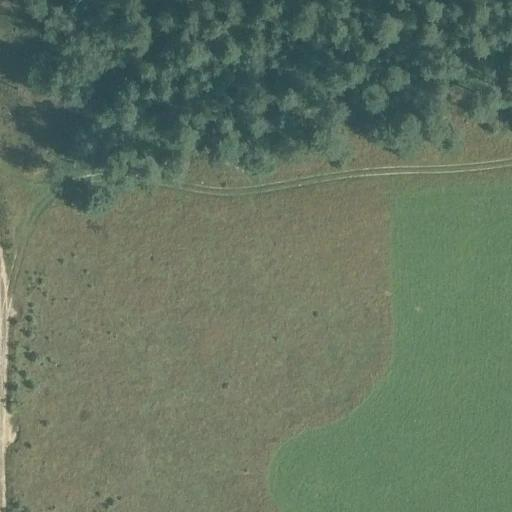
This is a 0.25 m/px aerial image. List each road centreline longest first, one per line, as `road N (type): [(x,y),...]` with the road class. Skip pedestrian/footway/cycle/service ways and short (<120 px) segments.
road 1 (track): [(196,0),(76,116),(53,153),(7,304)]
road 2 (track): [(0,272),(7,304),(5,511)]
